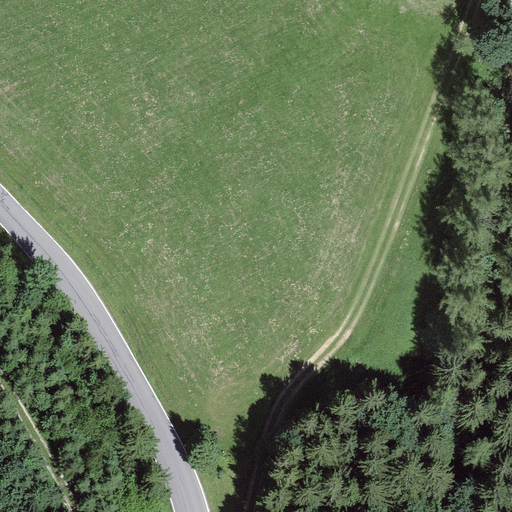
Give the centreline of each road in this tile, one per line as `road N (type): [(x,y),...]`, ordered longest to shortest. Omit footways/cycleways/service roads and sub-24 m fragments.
road 1 (track): [(511,46),(447,511)]
road 2 (tertiary): [(192,511),(176,460),(93,312),(0,205)]
road 3 (track): [(75,511),(0,369)]
